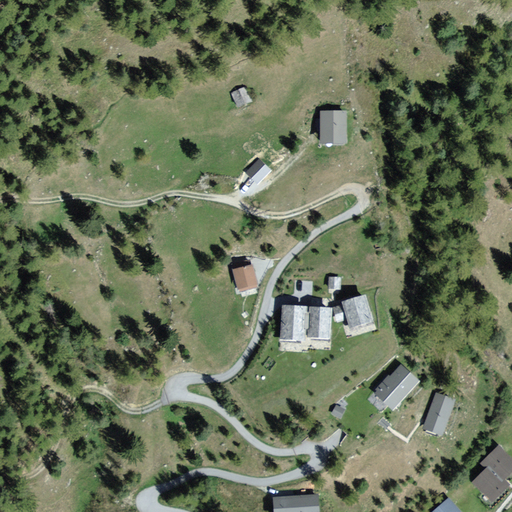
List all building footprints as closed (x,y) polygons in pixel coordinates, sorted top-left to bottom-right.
[(255,102),(245,85),(229,94),(239,112),(255,102)] [(349,112),(319,112),(319,145),(349,145),(349,112)] [(257,264),(237,268),(242,294),(262,290),(257,264)] [(341,278),(328,277),(328,290),(341,290),(341,278)] [(366,296),(335,305),(338,316),(347,314),(351,328),(373,322),(366,296)] [(331,308),(281,305),(279,343),(309,344),(310,338),(329,339),(331,308)] [(428,383),(408,365),(382,394),(402,412),(428,383)] [(465,399),(441,391),(428,429),(452,437),(465,399)] [(511,451),(504,443),(485,462),(492,469),(478,482),(501,506),(511,495),(511,451)] [(320,511),(319,495),(275,497),(275,511),(320,511)] [(437,511),(471,511),(456,495),(437,511)]
